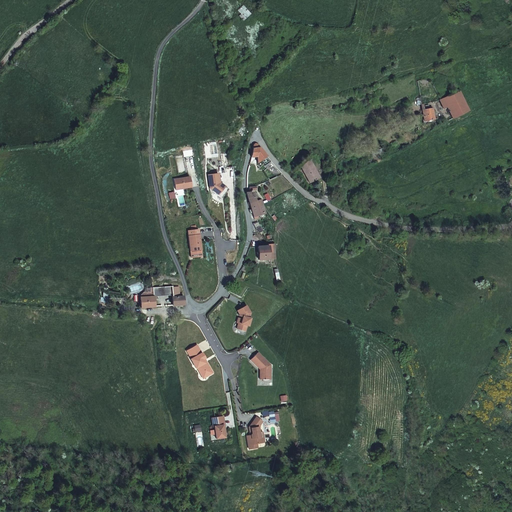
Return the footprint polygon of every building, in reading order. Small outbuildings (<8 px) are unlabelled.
[(243,21),(251,14),(243,5),(237,10),(241,14),(238,16),(243,21)] [(448,113),(451,119),(467,111),(458,91),(439,101),(444,115),(448,113)] [(432,109),(421,111),(423,122),(434,121),(432,109)] [(265,165),(269,161),(267,158),(260,149),(258,150),(257,148),(258,147),(257,146),(255,145),(254,145),(253,146),(252,148),(250,157),(258,156),(265,165)] [(302,168),(309,183),(319,178),(312,164),(310,159),(301,163),(300,163),(302,168)] [(219,173),(209,175),(210,188),(223,197),(229,189),(220,182),(219,173)] [(190,176),(174,179),(176,189),(192,187),(190,176)] [(247,194),(250,202),(261,198),(256,195),(254,195),(252,192),(247,194)] [(261,198),(250,202),(252,209),(263,204),(261,198)] [(266,212),(263,204),(252,209),(255,216),(266,212)] [(187,231),(191,258),(202,257),(199,230),(196,230),(191,230),(187,231)] [(274,258),(273,244),(266,245),(266,246),(263,246),(256,246),(257,260),(263,259),(274,258)] [(169,305),(183,304),(182,296),(178,296),(177,287),(171,287),(171,286),(151,287),(151,298),(152,298),(171,296),(172,300),(169,301),(169,305)] [(139,307),(153,306),(152,298),(151,298),(151,287),(149,287),(150,291),(142,292),(139,295),(140,297),(139,297),(139,307)] [(250,313),(246,305),(237,310),(239,314),(239,315),(243,316),(242,319),(238,318),(237,322),(238,323),(237,328),(245,331),(246,325),(248,325),(250,318),(249,317),(250,313)] [(207,376),(212,372),(206,361),(205,362),(203,359),(204,358),(205,358),(202,352),(201,352),(197,345),(187,350),(191,358),(190,358),(196,367),(197,367),(199,372),(203,370),(207,376)] [(258,352),(250,359),(260,369),(261,370),(261,372),(260,374),(260,379),(270,379),(270,365),(258,352)] [(279,421),(278,411),(268,412),(269,422),(279,421)] [(224,424),(223,416),(211,418),(213,426),(214,426),(216,438),(225,437),(223,425),(224,424)] [(264,442),(263,436),(260,436),(259,432),(258,427),(262,421),(256,417),(249,427),(249,428),(251,428),(252,433),(251,434),(251,435),(246,436),(249,449),(257,447),(256,443),(264,442)] [(195,435),(198,447),(204,446),(202,434),(195,435)]
